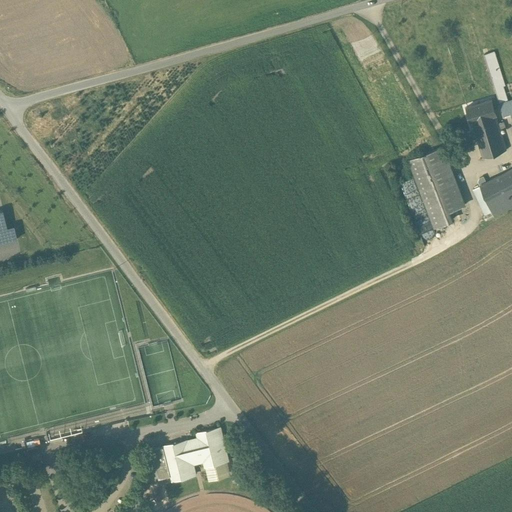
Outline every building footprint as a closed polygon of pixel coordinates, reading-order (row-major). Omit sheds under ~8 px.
[(505,84),(494,49),(484,53),(504,113),(511,111),(511,98),(508,100),(503,84),(505,84)] [(492,98),(467,105),(472,121),(473,121),(496,114),(497,114),(492,98)] [(496,114),(473,121),(483,156),(506,149),(500,128),(498,122),(496,114)] [(443,146),(410,158),(435,225),(453,219),(449,209),(458,206),(465,203),(443,146)] [(511,168),(494,177),(503,195),(511,190),(511,168)] [(494,177),(481,184),(489,202),(503,195),(494,177)] [(511,190),(503,195),(489,202),(492,209),(493,212),(511,202),(511,190)] [(3,210),(0,210),(0,243),(17,239),(14,225),(7,227),(3,210)] [(186,439),(163,445),(172,479),(195,474),(193,467),(191,465),(190,466),(189,464),(192,463),(191,460),(194,459),(195,462),(203,460),(204,465),(227,460),(219,427),(196,432),(198,437),(190,439),(190,441),(187,442),(186,439)] [(160,446),(150,448),(158,478),(168,476),(160,446)]
